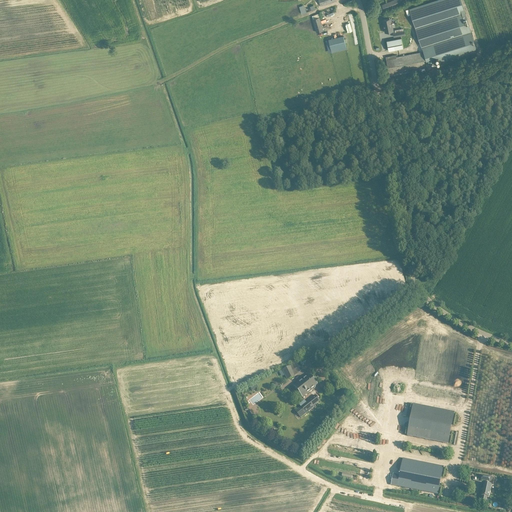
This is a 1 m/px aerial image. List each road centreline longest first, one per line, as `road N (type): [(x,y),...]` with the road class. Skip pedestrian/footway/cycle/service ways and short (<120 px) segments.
road 1 (unclassified): [(511,343),(452,318),(416,284),(358,0)]
road 2 (track): [(511,52),(377,93)]
